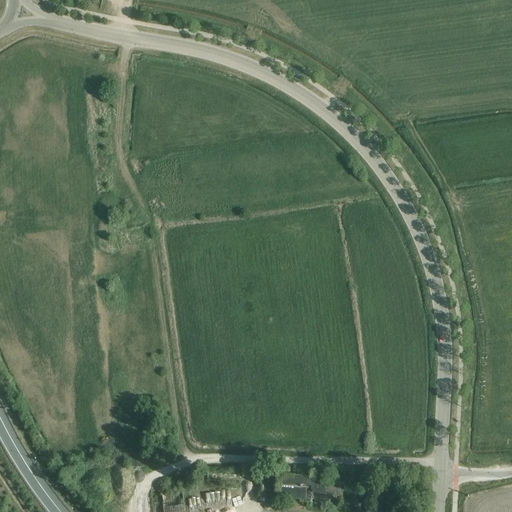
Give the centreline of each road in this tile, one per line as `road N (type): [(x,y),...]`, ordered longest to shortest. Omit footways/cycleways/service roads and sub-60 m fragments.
road 1 (tertiary): [(49,21),(254,69),(322,111),(382,169),(437,287),(445,350),(440,464)]
road 2 (track): [(186,455),(149,221),(121,158),(129,0)]
road 3 (unclassified): [(440,464),(186,455)]
